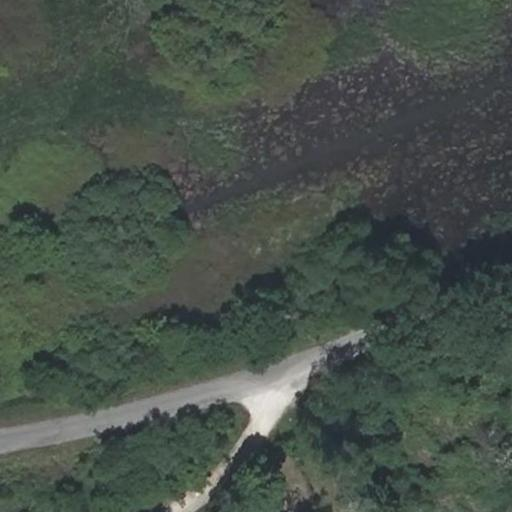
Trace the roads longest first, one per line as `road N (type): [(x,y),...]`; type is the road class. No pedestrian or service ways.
road 1 (unclassified): [(0,435),(230,388),(511,279)]
road 2 (unknown): [(177,511),(263,375)]
